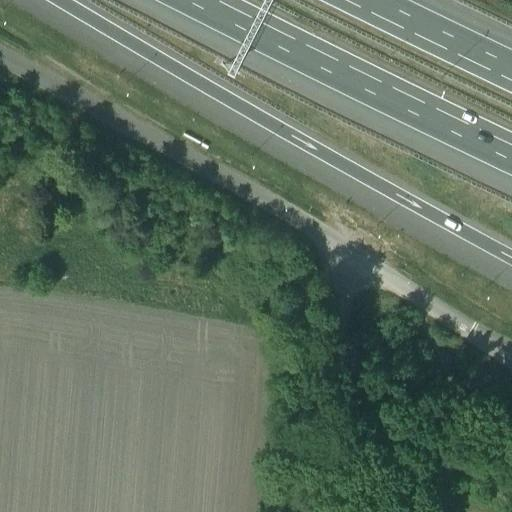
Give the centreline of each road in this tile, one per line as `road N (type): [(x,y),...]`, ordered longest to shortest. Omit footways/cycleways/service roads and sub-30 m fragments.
road 1 (unclassified): [(511,355),(343,246),(0,55)]
road 2 (motorway): [(58,0),(511,260)]
road 3 (motorway): [(194,0),(511,146)]
road 4 (track): [(343,246),(318,511)]
road 5 (motorway): [(511,63),(376,0)]
